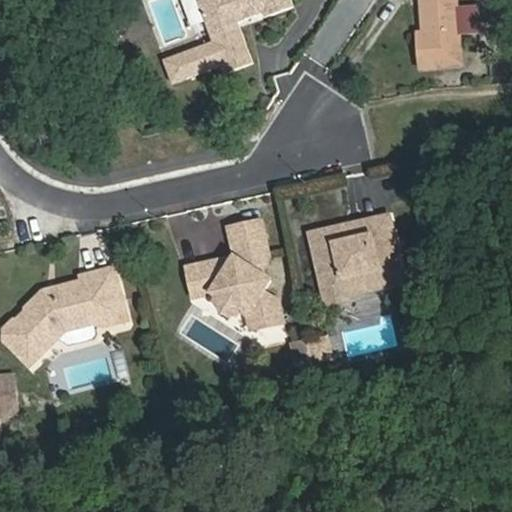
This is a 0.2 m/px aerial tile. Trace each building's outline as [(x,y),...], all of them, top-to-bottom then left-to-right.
[(210,0),(224,39),(187,51),(195,75),(232,61),(235,69),(263,59),(248,19),(275,9),(277,14),(305,4),(303,0),(210,0)] [(421,31),(423,67),(464,64),(460,0),(425,0),(427,31),(421,31)] [(187,51),(175,56),(183,79),(195,75),(187,51)] [(393,223),(392,218),(348,228),(354,231),(355,236),(372,232),(371,229),(393,223)] [(265,222),(234,229),(241,259),(232,273),(217,264),(193,270),(199,299),(218,294),(226,299),(254,316),(257,330),(289,323),(284,302),(268,293),(276,281),(264,273),(273,257),(265,222)] [(348,228),(315,236),(330,300),(335,303),(348,300),(351,296),(386,287),(383,273),(400,269),(395,250),(399,249),(393,223),(371,229),(372,232),(355,236),(354,231),(348,228)] [(399,249),(395,250),(400,269),(383,273),(386,287),(407,283),(399,249)] [(241,259),(217,264),(232,273),(241,259)] [(5,340),(30,366),(58,337),(66,330),(93,323),(104,324),(108,324),(104,311),(126,306),(116,266),(81,275),(82,280),(63,285),(61,294),(51,297),(44,290),(26,308),(26,312),(18,319),(14,319),(5,329),(5,340)] [(44,290),(51,297),(61,294),(63,285),(44,290)] [(226,299),(222,305),(242,318),(246,311),(226,299)] [(129,318),(126,306),(104,311),(108,324),(129,318)] [(66,330),(58,337),(69,345),(93,339),(96,334),(93,323),(66,330)] [(338,359),(333,336),(314,341),(319,363),(338,359)] [(314,341),(299,345),(304,367),(319,363),(314,341)] [(19,378),(0,379),(0,397),(21,395),(19,378)] [(0,417),(0,422),(23,420),(21,395),(0,397),(0,417)]
